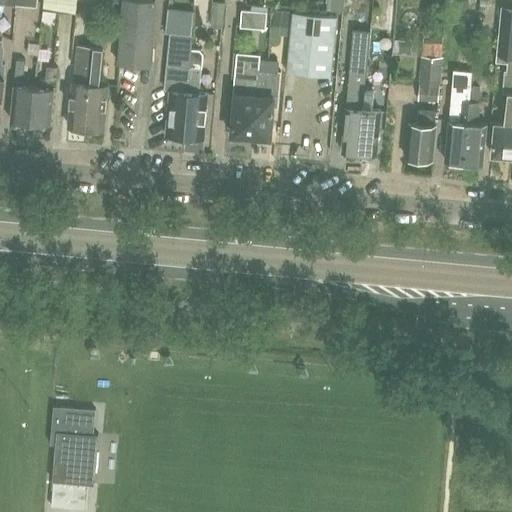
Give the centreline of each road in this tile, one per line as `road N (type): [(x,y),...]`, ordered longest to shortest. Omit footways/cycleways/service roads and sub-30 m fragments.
road 1 (secondary): [(0,256),(294,284),(511,316)]
road 2 (unclassified): [(511,220),(0,171)]
road 3 (secondary): [(511,264),(0,216)]
